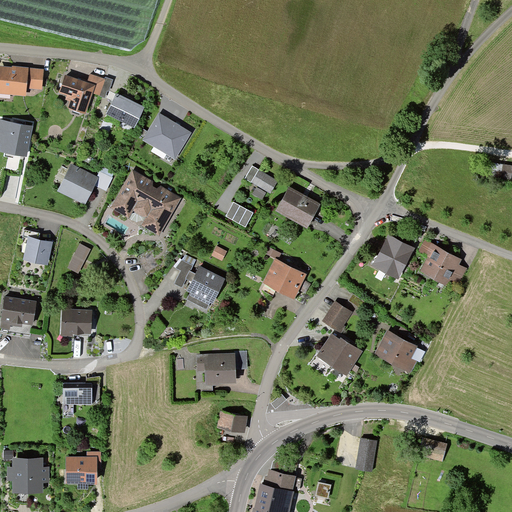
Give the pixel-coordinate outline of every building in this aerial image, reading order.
[(25,66),(0,64),(0,89),(23,91),(24,86),(25,66)] [(25,66),(24,86),(37,87),(38,67),(25,66)] [(85,79),(62,72),(58,88),(66,91),(65,94),(69,96),(66,106),(80,110),(87,89),(90,81),(85,79)] [(90,81),(87,89),(97,92),(101,77),(87,72),(85,79),(90,81)] [(102,76),(101,77),(97,92),(104,94),(109,78),(102,76)] [(113,93),(104,110),(130,123),(139,105),(113,93)] [(189,133),(158,115),(143,139),(174,158),(189,133)] [(0,121),(0,150),(21,154),(26,126),(0,121)] [(509,165),(485,162),(484,177),(508,179),(509,165)] [(70,164),(57,188),(80,199),(89,181),(92,175),(70,164)] [(92,175),(89,181),(102,187),(110,173),(96,166),(92,175)] [(253,181),(259,170),(252,167),(246,177),(253,181)] [(259,170),(253,181),(271,191),(277,181),(259,170)] [(180,198),(134,172),(114,206),(128,215),(132,208),(148,216),(143,224),(159,233),(180,198)] [(290,188),(279,209),(309,225),(320,204),(290,188)] [(254,213),(234,202),(227,216),(246,226),(254,213)] [(386,233),(371,260),(395,273),(409,246),(386,233)] [(28,235),(23,260),(42,264),(48,239),(28,235)] [(462,259),(425,239),(418,251),(428,256),(420,272),(447,286),(450,279),(459,284),(467,268),(459,264),(462,259)] [(79,244),(67,266),(75,271),(87,248),(79,244)] [(214,245),(210,254),(219,258),(223,249),(214,245)] [(272,257),(276,259),(278,253),(267,247),(264,253),(272,257)] [(272,257),(262,279),(291,293),(302,271),(276,259),(272,257)] [(196,264),(185,287),(189,289),(186,296),(206,305),(219,275),(196,264)] [(34,299),(3,295),(0,316),(0,320),(16,323),(17,318),(31,320),(34,299)] [(333,301),(322,317),(337,328),(348,312),(333,301)] [(88,326),(88,307),(60,307),(60,333),(69,333),(69,326),(88,326)] [(386,330),(375,350),(406,367),(417,347),(386,330)] [(331,334),(317,358),(343,374),(357,350),(331,334)] [(231,351),(195,353),(196,369),(203,369),(203,379),(233,377),(232,365),(231,351)] [(231,351),(232,365),(244,365),(243,351),(231,351)] [(86,384),(63,384),(63,405),(100,404),(100,376),(86,378),(86,384)] [(287,399),(282,394),(272,403),(276,408),(287,399)] [(218,411),(216,425),(241,427),(243,414),(218,411)] [(360,438),(356,466),(369,468),(373,440),(360,438)] [(447,444),(423,438),(419,456),(443,462),(447,444)] [(63,454),(63,477),(93,477),(93,464),(96,464),(96,450),(85,450),(85,454),(63,454)] [(10,476),(10,488),(37,488),(37,479),(44,479),(45,464),(37,464),(38,456),(11,455),(11,464),(5,464),(5,476),(10,476)] [(265,476),(263,484),(293,491),(296,476),(269,470),(268,477),(265,476)] [(263,484),(260,483),(254,508),(253,507),(252,511),(289,511),(294,491),(293,491),(263,484)]
